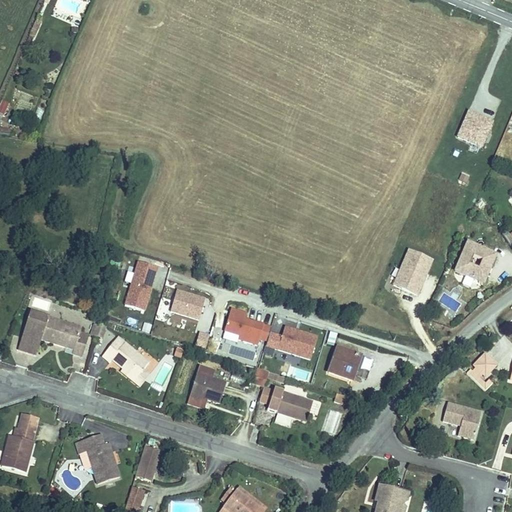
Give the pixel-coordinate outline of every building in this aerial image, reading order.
[(36,30),(31,28),(26,39),(31,41),(36,30)] [(482,148),(492,119),(465,110),(455,139),(482,148)] [(511,228),(507,222),(497,229),(502,235),(511,228)] [(454,240),(441,268),(468,281),(482,253),(454,240)] [(418,296),(432,258),(405,248),(391,286),(418,296)] [(139,272),(141,264),(122,259),(120,266),(139,272)] [(128,307),(139,272),(120,266),(109,301),(128,307)] [(183,315),(188,295),(160,287),(154,307),(183,315)] [(255,322),(228,315),(230,309),(214,305),(208,326),(223,331),(222,334),(241,339),(243,333),(251,335),(255,322)] [(76,333),(78,329),(27,312),(15,344),(33,350),(37,339),(50,344),(51,339),(64,344),(62,348),(70,351),(76,333)] [(294,352),(301,330),(268,321),(261,344),(294,352)] [(149,333),(151,324),(143,323),(141,331),(149,333)] [(97,332),(90,330),(88,336),(95,338),(97,332)] [(204,348),(209,334),(199,331),(194,345),(204,348)] [(325,343),(333,345),(336,333),(328,331),(325,343)] [(85,336),(76,333),(70,351),(69,354),(78,356),(85,336)] [(115,336),(99,357),(107,364),(110,360),(123,371),(134,379),(142,369),(148,361),(115,336)] [(354,373),(358,362),(354,361),(358,351),(338,344),(332,365),(354,373)] [(511,356),(507,356),(508,352),(496,349),(491,373),(502,375),(503,371),(511,372),(511,356)] [(467,373),(478,361),(466,350),(455,362),(457,364),(453,369),(451,367),(449,370),(466,385),(472,379),(470,377),(467,380),(460,374),(463,370),(467,373)] [(354,361),(358,362),(361,363),(365,353),(358,351),(354,361)] [(279,357),(276,365),(291,370),(295,362),(279,357)] [(149,374),(142,369),(134,379),(123,371),(121,374),(139,388),(149,374)] [(224,381),(202,375),(202,377),(193,375),(187,396),(202,400),(202,399),(203,395),(207,396),(206,400),(218,403),(224,381)] [(268,401),(271,391),(262,388),(259,399),(268,401)] [(266,409),(276,412),(292,417),(306,421),(311,403),(271,391),(268,401),(266,409)] [(471,438),(478,411),(445,403),(440,420),(456,424),(454,434),(471,438)] [(329,410),(322,432),(335,436),(342,414),(329,410)] [(292,417),(276,412),(275,416),(290,421),(292,417)] [(21,414),(17,427),(33,431),(37,418),(21,414)] [(15,437),(17,427),(12,425),(9,435),(15,437)] [(17,427),(15,437),(31,441),(33,431),(17,427)] [(0,465),(25,472),(32,441),(31,441),(15,437),(9,435),(7,435),(0,463),(0,465)] [(87,450),(98,484),(120,477),(117,465),(113,466),(109,453),(113,452),(109,443),(104,444),(102,435),(77,442),(80,452),(87,450)] [(141,452),(133,477),(149,482),(159,453),(143,448),(141,452)] [(130,487),(121,511),(134,511),(141,491),(130,487)] [(374,509),(373,511),(404,511),(405,506),(401,501),(403,491),(383,487),(380,503),(381,503),(379,510),(374,509)] [(223,500),(228,505),(237,493),(232,489),(223,500)] [(240,489),(237,493),(262,511),(264,511),(266,509),(240,489)] [(262,511),(237,493),(228,505),(222,511),(262,511)]
